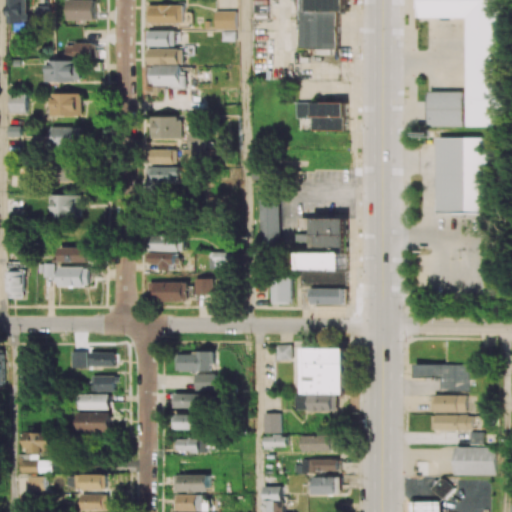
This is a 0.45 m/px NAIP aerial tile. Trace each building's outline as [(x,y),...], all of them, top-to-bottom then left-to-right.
[(28,0),(7,0),(7,23),(28,23),(28,0)] [(95,0),(67,0),(67,20),(95,20),(95,0)] [(299,0),(299,47),(338,47),(338,11),(347,11),(346,0),(299,0)] [(465,126),(499,126),(499,0),(421,0),(421,17),(466,18),(465,126)] [(185,23),(185,5),(149,4),(148,22),(185,23)] [(36,22),(50,22),(50,6),(36,5),(36,22)] [(238,29),(237,10),(215,11),(216,30),(238,29)] [(152,46),(177,46),(177,30),(152,30),(152,46)] [(65,56),(97,57),(97,44),(65,43),(65,56)] [(151,49),(152,64),(185,64),(185,48),(151,49)] [(83,82),(82,61),(45,61),(46,83),(83,82)] [(183,65),(157,65),(156,86),(188,87),(188,75),(183,75),(183,65)] [(462,126),(463,92),(430,92),(429,126),(462,126)] [(28,94),(9,93),(9,113),(27,113),(28,94)] [(82,116),(83,93),(51,93),(50,116),(82,116)] [(347,102),(297,103),(298,118),(314,118),(314,130),(347,129),(347,102)] [(184,139),(183,116),(151,116),(152,139),(184,139)] [(81,126),(50,127),(50,148),(82,147),(81,126)] [(208,148),(208,132),(188,133),(189,163),(198,163),(197,148),(208,148)] [(437,137),(496,137),(496,211),(436,211),(437,137)] [(151,163),(176,163),(176,149),(151,149),(151,163)] [(79,181),(79,162),(55,162),(54,180),(79,181)] [(181,166),(149,167),(149,182),(181,182),(181,166)] [(258,245),(278,244),(277,188),(257,188),(258,245)] [(49,208),(52,208),(53,217),(81,217),(80,194),(48,195),(49,208)] [(299,218),(300,252),(313,252),(312,218),(299,218)] [(348,218),(314,218),(314,252),(300,252),(300,281),(316,281),(316,287),(313,287),(313,304),(347,305),(348,218)] [(151,234),(151,250),(185,251),(185,235),(151,234)] [(93,247),(58,247),(58,262),(93,262),(93,247)] [(179,267),(178,252),(146,253),(147,267),(179,267)] [(209,270),(229,270),(229,252),(209,252),(209,270)] [(43,276),(54,277),(55,263),(44,263),(43,276)] [(58,286),(91,286),(91,276),(98,276),(98,267),(58,268),(58,286)] [(7,271),(6,297),(25,297),(25,271),(7,271)] [(292,303),(292,277),(272,277),(272,303),(292,303)] [(215,278),(196,279),(196,295),(215,295),(215,278)] [(189,282),(150,281),(150,301),(189,302),(189,282)] [(293,344),(277,345),(277,360),(293,360),(293,344)] [(348,393),(348,348),(300,348),(300,395),(297,395),(297,411),(337,411),(337,393),(348,393)] [(71,368),(89,368),(89,351),(71,351),(71,368)] [(90,367),(116,367),(116,352),(90,352),(90,367)] [(215,353),(178,352),(178,371),(215,372),(215,353)] [(31,377),(32,353),(20,353),(19,377),(31,377)] [(415,362),(470,362),(470,391),(441,391),(441,377),(415,377),(415,362)] [(219,390),(219,374),(198,374),(198,390),(219,390)] [(116,375),(90,375),(90,390),(116,391),(116,375)] [(78,409),(112,409),(112,394),(79,393),(78,409)] [(210,394),(174,393),(174,408),(209,409),(210,394)] [(467,412),(467,395),(433,394),(433,412),(467,412)] [(77,432),(111,433),(112,412),(78,412),(77,432)] [(202,413),(178,414),(179,430),(202,429),(202,413)] [(283,413),(264,413),(265,434),(283,434),(283,413)] [(473,415),(434,415),(434,430),(473,431),(473,415)] [(471,431),(471,444),(484,444),(484,432),(471,431)] [(25,453),(54,453),(54,432),(25,432),(25,453)] [(300,450),(333,452),(334,436),(301,434),(300,450)] [(288,435),(264,435),(264,448),(288,449),(288,435)] [(179,452),(208,452),(208,439),(179,439),(179,452)] [(456,475),(495,475),(496,447),(456,446),(456,475)] [(339,470),(338,459),(299,460),(299,471),(339,470)] [(37,460),(20,460),(20,472),(37,472),(37,460)] [(82,490),(109,490),(109,474),(82,474),(82,490)] [(210,474),(176,475),(176,491),(210,491),(210,474)] [(69,488),(81,488),(81,475),(69,476),(69,488)] [(45,476),(29,476),(29,492),(45,492),(45,476)] [(341,477),(311,477),(311,494),(341,495),(341,477)] [(433,488),(445,499),(455,488),(443,478),(433,488)] [(283,511),(283,485),(262,486),(262,511),(283,511)] [(82,510),(110,510),(111,494),(82,494),(82,510)] [(211,511),(211,496),(178,495),(177,511),(211,511)] [(412,503),(412,511),(443,511),(443,502),(412,503)]
